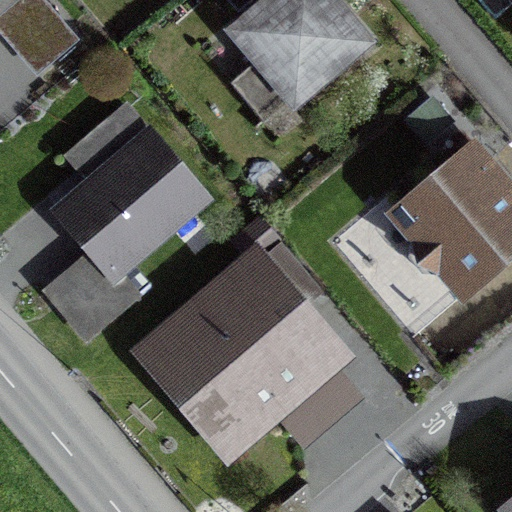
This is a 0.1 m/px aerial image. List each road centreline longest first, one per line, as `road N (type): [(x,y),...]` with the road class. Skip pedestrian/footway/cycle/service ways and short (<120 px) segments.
road 1 (residential): [(330,511),(511,358)]
road 2 (tertiary): [(116,511),(0,375)]
road 3 (residential): [(434,0),(511,93)]
